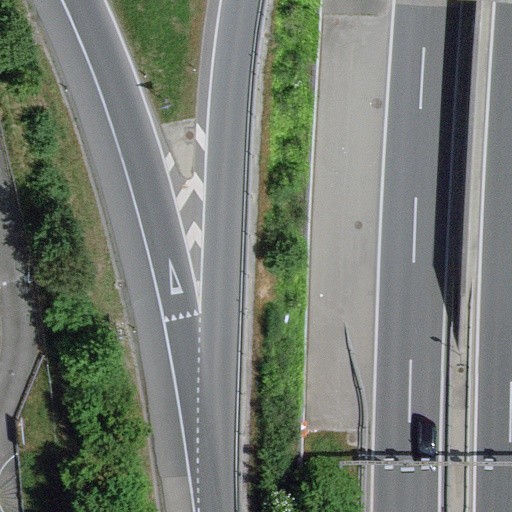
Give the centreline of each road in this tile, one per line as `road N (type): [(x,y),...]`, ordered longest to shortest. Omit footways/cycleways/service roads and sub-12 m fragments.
road 1 (motorway): [(427,0),(407,511)]
road 2 (motorway): [(78,0),(154,209),(215,489)]
road 3 (motorway): [(242,0),(229,115),(215,489)]
